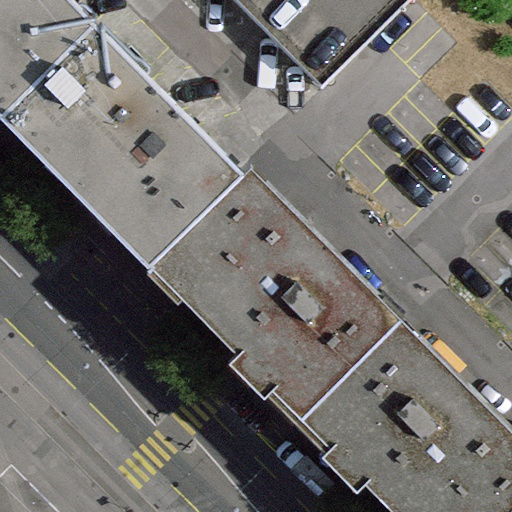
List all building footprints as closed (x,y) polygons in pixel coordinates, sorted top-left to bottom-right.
[(0,0),(0,113),(2,116),(95,21),(73,0),(0,0)] [(249,0),(323,71),(392,0),(249,0)] [(2,116),(147,259),(241,163),(95,21),(2,116)] [(147,259),(304,413),(398,318),(241,163),(147,259)] [(304,413),(404,511),(511,511),(511,428),(398,318),(304,413)] [(0,511),(12,511),(0,500),(0,511)]
